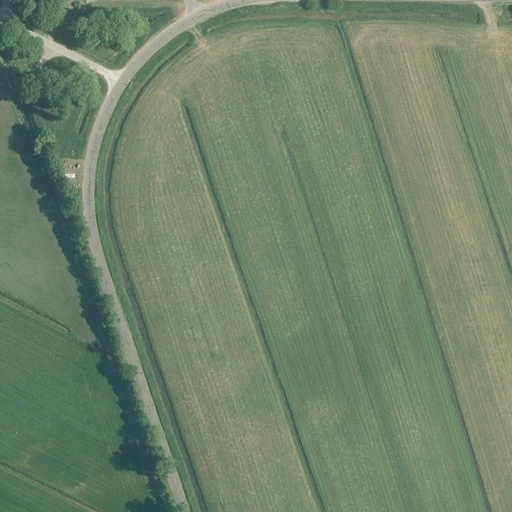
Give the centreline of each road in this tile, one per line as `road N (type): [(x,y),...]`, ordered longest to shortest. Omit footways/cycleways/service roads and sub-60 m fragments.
road 1 (tertiary): [(184,511),(96,252),(88,195),(96,140),(122,84)]
road 2 (tertiary): [(122,84),(160,39),(199,14),(267,0)]
road 3 (unclassified): [(122,84),(0,25)]
